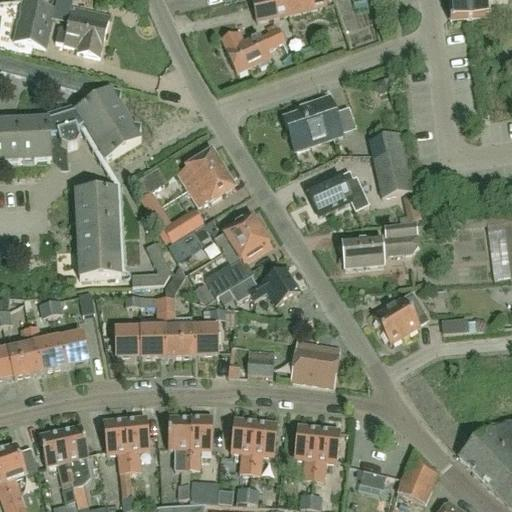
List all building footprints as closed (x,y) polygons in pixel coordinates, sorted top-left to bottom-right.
[(327,11),(326,8),(324,0),(256,0),(251,1),(256,26),(327,11)] [(447,0),(448,18),(448,23),(449,26),(489,23),(488,15),(488,6),(506,5),(505,0),(447,0)] [(49,6),(34,7),(28,6),(23,5),(14,45),(45,52),(54,12),(50,11),(49,6)] [(59,31),(55,46),(64,48),(63,49),(85,54),(84,59),(100,62),(109,20),(72,12),(67,33),(59,31)] [(243,46),(239,36),(222,45),(226,54),(225,55),(237,79),(257,69),(260,72),(270,67),(269,63),(270,63),(267,55),(285,46),(279,33),(278,33),(276,28),(266,32),(269,38),(260,42),(258,39),(243,46)] [(0,60),(0,75),(91,99),(95,84),(0,60)] [(79,113),(75,116),(76,117),(49,125),(49,124),(11,126),(0,126),(0,167),(52,165),(51,151),(58,150),(63,150),(69,153),(77,151),(81,145),(77,135),(83,132),(84,131),(106,166),(141,145),(139,141),(141,133),(133,131),(119,108),(122,100),(119,99),(113,98),(111,94),(79,113)] [(299,118),(283,124),(294,156),(342,140),(329,102),(297,113),(299,118)] [(369,146),(375,174),(407,167),(401,139),(369,146)] [(439,164),(439,151),(422,151),(423,165),(439,164)] [(177,178),(188,195),(222,174),(211,156),(187,171),(188,172),(177,178)] [(414,196),(407,167),(375,174),(382,203),(414,196)] [(159,172),(138,185),(147,200),(168,187),(159,172)] [(234,192),(222,174),(188,195),(199,211),(208,206),(209,207),(234,192)] [(356,183),(353,184),(349,177),(340,181),(307,196),(319,221),(351,206),(356,216),(369,210),(356,183)] [(75,196),(80,284),(121,281),(117,194),(75,196)] [(162,233),(171,249),(204,229),(194,213),(162,233)] [(511,283),(511,217),(488,220),(487,220),(486,219),(480,220),(457,223),(457,222),(450,223),(451,234),(486,230),(487,235),(494,286),(511,283)] [(222,258),(259,235),(249,218),(222,234),(224,238),(214,244),(222,258)] [(342,246),(345,274),(385,270),(384,260),(412,258),(418,249),(416,229),(413,229),(412,227),(408,227),(384,230),(385,243),(382,244),(382,242),(342,246)] [(229,294),(251,281),(243,268),(270,252),(259,235),(222,258),(229,270),(205,284),(216,302),(229,294)] [(172,249),(181,265),(193,257),(189,252),(184,242),(172,249)] [(157,278),(132,280),(133,292),(164,290),(171,278),(157,248),(146,253),(158,278),(157,278)] [(262,288),(257,290),(251,281),(229,294),(238,307),(250,300),(254,305),(268,297),(276,310),(299,297),(283,272),(261,286),(262,288)] [(90,298),(79,300),(83,320),(95,318),(90,298)] [(413,298),(404,303),(403,302),(373,320),(390,348),(420,330),(429,325),(413,298)] [(0,317),(10,316),(24,308),(23,302),(4,300),(0,299),(0,317)] [(125,313),(141,312),(141,302),(126,303),(125,313)] [(141,334),(142,363),(167,362),(165,303),(156,303),(156,317),(157,317),(157,333),(141,334)] [(167,362),(192,361),(192,359),(191,332),(175,333),(174,316),(175,316),(175,303),(165,303),(167,362)] [(60,305),(50,307),(53,321),(63,319),(60,305)] [(50,307),(39,310),(42,324),(53,321),(50,307)] [(211,314),(212,324),(226,324),(226,313),(211,314)] [(10,316),(0,317),(0,320),(2,332),(13,330),(10,316)] [(441,325),(442,338),(468,336),(467,323),(441,325)] [(64,371),(58,343),(41,347),(38,331),(29,333),(39,377),(64,371)] [(191,332),(192,359),(192,361),(193,361),(192,359),(218,359),(217,331),(191,332)] [(14,382),(39,377),(29,333),(21,335),(24,351),(8,354),(14,382)] [(141,363),(142,363),(141,334),(115,334),(116,361),(141,360),(141,363)] [(58,343),(64,371),(64,369),(88,364),(83,337),(58,343)] [(299,349),(293,384),(333,390),(338,356),(299,349)] [(14,382),(8,354),(0,355),(0,383),(13,380),(14,383),(14,382)] [(249,354),(247,378),(273,380),(275,356),(249,354)] [(168,455),(175,455),(175,475),(189,476),(190,422),(168,422),(168,455)] [(190,422),(189,476),(199,476),(199,456),(212,456),(212,423),(190,422)] [(150,455),(146,423),(125,425),(130,478),(140,477),(138,456),(150,455)] [(118,458),(120,479),(130,478),(125,425),(103,427),(106,459),(118,458)] [(250,480),(256,427),(234,425),(231,457),(242,459),(241,479),(250,480)] [(256,427),(250,480),(260,481),(262,460),(274,462),(278,429),(256,427)] [(511,511),(511,427),(485,435),(462,457),(458,461),(489,493),(511,511)] [(81,431),(60,436),(76,507),(87,505),(84,491),(83,491),(82,485),(90,483),(85,463),(88,462),(81,431)] [(306,465),(304,486),(314,487),(319,434),(297,431),(294,464),(306,465)] [(341,436),(319,434),(314,487),(324,488),(326,467),(337,468),(341,436)] [(65,510),(76,507),(60,436),(38,441),(46,472),(58,470),(62,490),(61,490),(62,496),(65,510)] [(15,484),(26,479),(18,456),(15,449),(0,454),(0,473),(13,511),(24,511),(23,506),(15,484)] [(414,455),(397,497),(425,509),(437,480),(414,455)] [(13,511),(0,473),(0,501),(3,511),(13,511)] [(391,494),(394,483),(355,474),(353,484),(360,486),(360,489),(383,495),(384,492),(391,494)] [(218,489),(200,487),(199,508),(216,510),(218,489)] [(177,504),(188,504),(188,489),(178,489),(177,504)] [(248,508),(249,494),(238,493),(236,507),(248,508)] [(259,495),(249,494),(248,508),(258,510),(259,495)] [(300,499),(299,511),(309,511),(311,500),(300,499)] [(320,511),(321,501),(311,500),(309,511),(320,511)]
